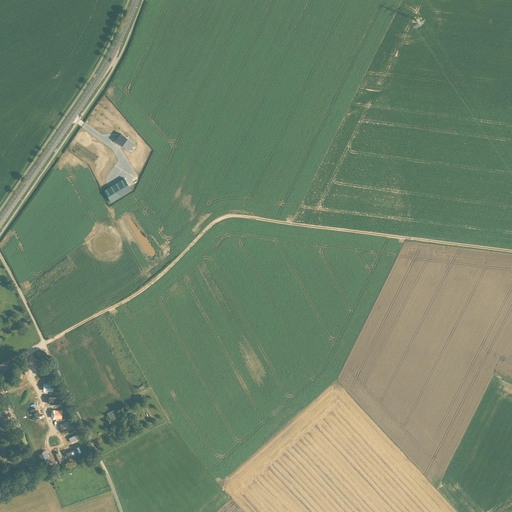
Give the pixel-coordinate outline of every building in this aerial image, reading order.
[(121,134),(116,141),(127,149),(132,142),(121,134)] [(124,178),(104,191),(111,203),(131,190),(128,185),(124,178)] [(43,384),(43,389),(50,389),(50,392),(53,392),(53,384),(48,384),(48,383),(47,383),(47,384),(43,384)] [(23,388),(18,395),(21,402),(30,403),(35,396),(32,389),(23,388)] [(35,408),(30,411),(32,414),(34,413),(35,416),(31,418),(33,421),(38,418),(37,416),(40,414),(38,411),(37,411),(35,408)] [(114,409),(107,413),(111,421),(118,417),(114,409)] [(68,422),(60,425),(60,426),(62,425),(63,426),(61,427),(62,431),(74,426),(73,422),(69,424),(68,422)] [(78,434),(69,438),(71,442),(80,438),(78,434)] [(75,450),(65,454),(67,458),(73,456),(74,458),(78,457),(75,450)] [(45,451),(40,454),(43,461),(45,460),(46,462),(49,460),(45,451)]
